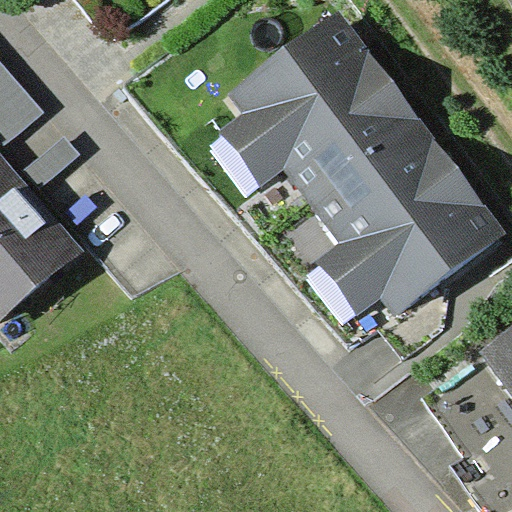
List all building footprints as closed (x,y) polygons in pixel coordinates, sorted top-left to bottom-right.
[(341,10),(229,93),(243,111),(218,129),(263,188),(285,172),(340,245),(318,261),(359,315),(382,298),(395,316),(452,274),(507,232),(341,10)] [(0,140),(5,146),(44,112),(0,60),(0,140)] [(64,136),(23,171),(38,190),(80,154),(64,136)] [(0,152),(0,321),(84,251),(0,152)] [(511,328),(481,352),(511,394),(511,328)]
